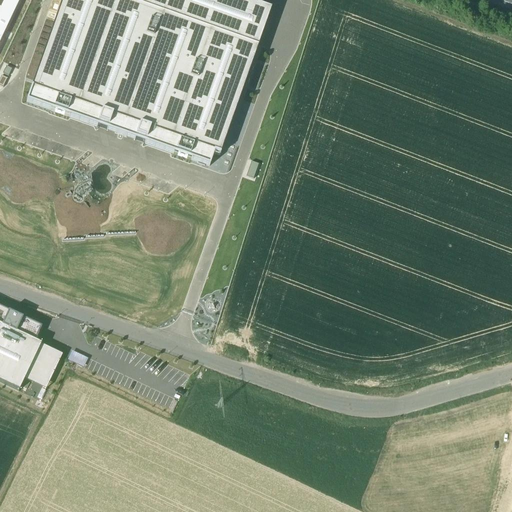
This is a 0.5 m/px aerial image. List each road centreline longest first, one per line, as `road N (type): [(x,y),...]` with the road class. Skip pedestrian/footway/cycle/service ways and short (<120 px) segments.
road 1 (unclassified): [(511,374),(397,406),(353,407),(261,382),(0,286)]
road 2 (track): [(511,47),(387,0)]
